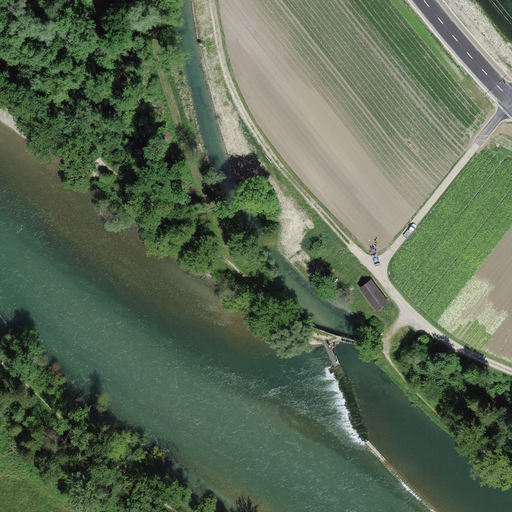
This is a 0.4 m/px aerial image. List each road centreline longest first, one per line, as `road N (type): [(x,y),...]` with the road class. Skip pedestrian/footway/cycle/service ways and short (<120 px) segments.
road 1 (track): [(511,368),(411,316),(267,145),(225,68),(209,0)]
road 2 (track): [(511,100),(377,268)]
road 3 (secondary): [(511,101),(424,0)]
